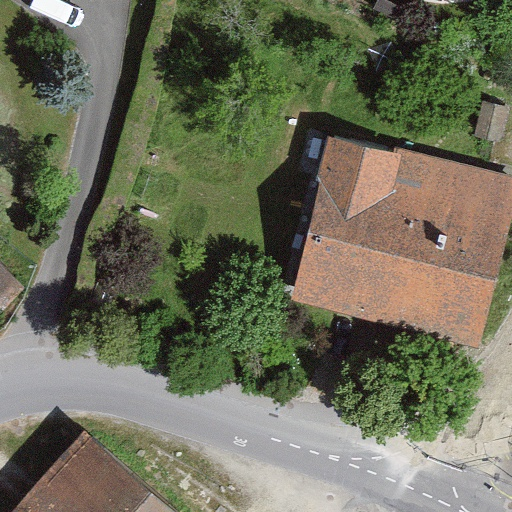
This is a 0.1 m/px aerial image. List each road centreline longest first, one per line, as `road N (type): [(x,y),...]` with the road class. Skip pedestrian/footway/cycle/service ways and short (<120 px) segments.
road 1 (residential): [(433,486),(231,416),(97,386),(39,382),(0,400)]
road 2 (residential): [(433,486),(511,353)]
